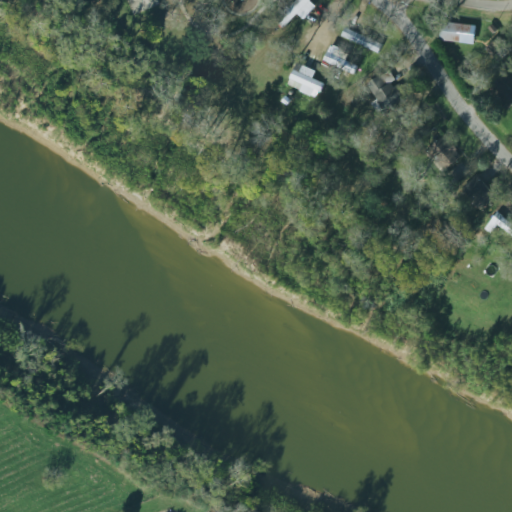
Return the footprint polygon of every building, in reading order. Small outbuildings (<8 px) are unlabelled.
[(298,13),(305,20),(317,7),(311,1),(311,0),(297,0),(277,21),(284,28),(298,13)] [(462,38),(475,39),(475,25),(442,23),(441,41),(461,42),(462,38)] [(384,44),(346,28),(342,37),(380,53),(384,44)] [(508,49),(496,38),(486,50),(497,60),(508,49)] [(354,56),(332,46),(325,60),(355,75),(359,66),(351,62),(354,56)] [(317,71),(297,64),(289,86),(312,94),(313,89),(323,92),(326,83),(314,79),(317,71)] [(368,82),(376,101),(372,102),(377,113),(409,98),(401,81),(396,83),(391,72),(368,82)] [(511,79),(506,74),(490,92),(510,110),(511,107),(511,89),(507,85),(511,79)] [(445,171),(463,156),(445,135),(427,151),(445,171)] [(476,173),(489,187),(496,195),(481,209),(478,204),(473,209),(466,199),(471,196),(461,186),(476,173)] [(497,210),(503,215),(502,215),(511,222),(511,234),(497,223),(490,232),(484,227),(497,210)]
